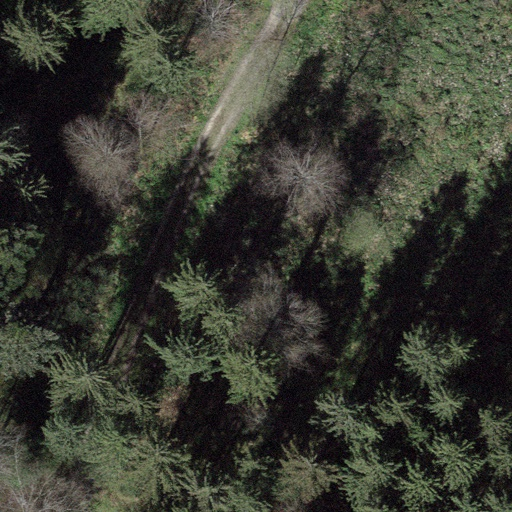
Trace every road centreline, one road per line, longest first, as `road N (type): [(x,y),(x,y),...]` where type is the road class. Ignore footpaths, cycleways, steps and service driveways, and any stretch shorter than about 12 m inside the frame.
road 1 (track): [(81,511),(149,283),(306,0)]
road 2 (track): [(0,46),(131,0)]
